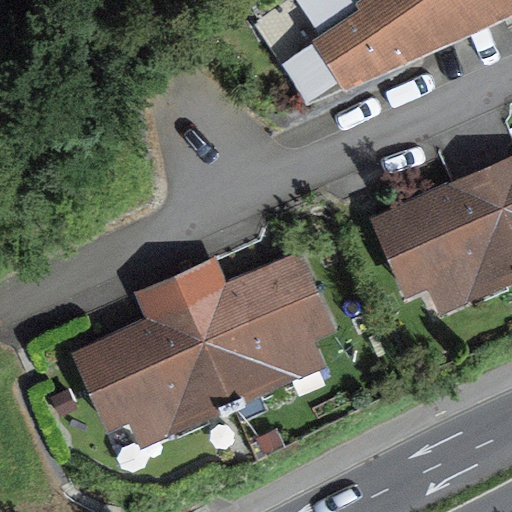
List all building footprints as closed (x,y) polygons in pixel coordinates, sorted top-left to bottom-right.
[(282,124),(511,2),(511,0),(252,0),(224,15),(282,124)] [(511,157),(483,171),(511,233),(511,157)] [(444,301),(511,270),(511,233),(483,171),(380,217),(411,285),(432,276),(444,301)] [(294,254),(186,303),(228,397),(308,361),(297,337),(325,324),(294,254)] [(146,434),(228,397),(186,303),(82,350),(113,418),(134,408),(146,434)]
